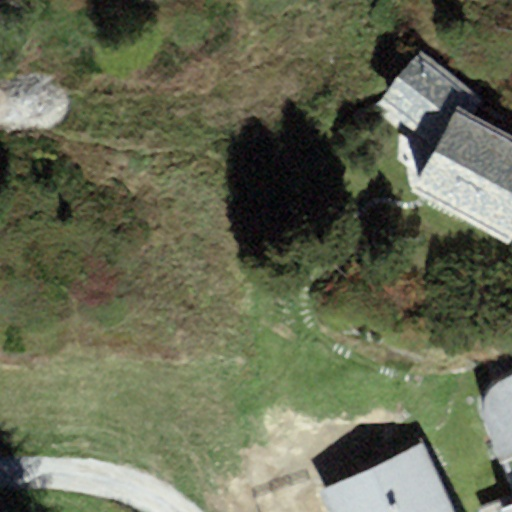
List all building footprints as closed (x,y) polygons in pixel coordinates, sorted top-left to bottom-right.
[(482,99),(422,56),(364,135),(416,172),(467,102),(475,108),(482,99)] [(511,127),(475,108),(467,102),(416,172),(409,190),(502,246),(511,228),(511,127)] [(488,394),(482,409),(502,460),(511,455),(511,377),(498,384),(488,394)] [(452,511),(421,446),(318,495),(325,511),(452,511)] [(511,511),(511,498),(479,510),(479,511),(511,511)]
